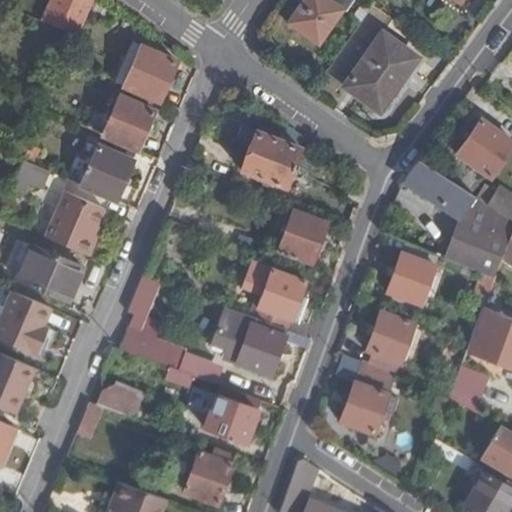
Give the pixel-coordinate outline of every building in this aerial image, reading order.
[(79,33),(92,0),(48,0),(40,16),(69,29),(79,33)] [(318,43),(343,8),(332,0),(302,0),(287,21),(318,43)] [(346,11),(353,0),(332,0),(343,8),(346,11)] [(71,51),(79,33),(69,29),(62,47),(71,51)] [(376,107),(413,53),(382,31),(346,84),(376,107)] [(124,84),(142,45),(133,41),(116,80),(124,84)] [(124,84),(160,99),(176,59),(142,45),(124,84)] [(117,140),(138,149),(155,109),(121,94),(103,133),(117,140)] [(459,152),(444,175),(476,196),(490,177),(492,178),(511,150),(511,139),(482,118),(457,150),(459,152)] [(250,148),(294,164),(301,145),(258,128),(250,148)] [(125,180),(138,149),(117,140),(111,150),(99,145),(81,182),(126,202),(134,183),(125,180)] [(286,183),(294,164),(250,148),(242,168),(286,183)] [(22,158),(12,185),(40,195),(50,169),(22,158)] [(418,160),(403,179),(466,218),(448,258),(495,279),(504,258),(511,235),(511,219),(479,198),(476,196),(444,175),(418,160)] [(479,198),(511,219),(511,193),(502,187),(498,193),(486,187),(479,198)] [(44,235),(89,253),(103,220),(98,218),(103,205),(64,189),(44,235)] [(314,261),(329,221),(295,207),(279,248),(314,261)] [(418,221),(392,210),(383,234),(408,243),(411,244),(418,221)] [(69,297),(84,263),(31,242),(16,275),(69,297)] [(441,257),(411,244),(408,243),(390,291),(423,305),(441,257)] [(255,315),(289,327),(308,280),(255,259),(244,287),(263,293),(255,315)] [(468,351),(511,367),(511,316),(491,309),(499,289),(493,285),(474,336),(468,351)] [(44,323),(51,306),(13,289),(0,317),(0,336),(38,354),(46,334),(40,331),(44,323)] [(367,348),(368,350),(402,362),(416,324),(382,311),(367,348)] [(272,374),(289,327),(255,315),(245,342),(232,337),(226,357),(272,374)] [(50,326),(44,323),(40,331),(46,334),(50,326)] [(128,329),(121,347),(150,357),(156,340),(128,329)] [(367,348),(343,340),(338,351),(365,360),(368,350),(367,348)] [(0,405),(17,413),(24,394),(20,393),(30,365),(0,351),(0,405)] [(214,381),(219,363),(204,359),(199,377),(214,381)] [(24,394),(35,367),(30,365),(20,393),(24,394)] [(446,382),(455,385),(461,369),(452,366),(446,382)] [(450,399),(475,411),(490,377),(462,367),(461,369),(455,385),(452,392),(450,399)] [(376,433),(394,381),(367,371),(361,383),(356,381),(341,420),(376,433)] [(103,388),(97,402),(106,406),(135,416),(143,393),(115,384),(103,388)] [(247,441),(262,398),(222,384),(206,426),(247,441)] [(97,402),(89,400),(78,430),(93,436),(106,406),(97,402)] [(0,459),(15,425),(0,419),(0,459)] [(511,473),(511,431),(501,426),(484,456),(511,473)] [(437,436),(429,455),(474,481),(481,470),(485,465),(437,436)] [(233,464),(237,452),(216,445),(211,457),(199,452),(196,460),(186,488),(185,490),(219,503),(226,486),(232,487),(240,467),(233,464)] [(172,483),(186,488),(196,460),(182,455),(172,483)] [(299,459),(279,511),(291,511),(313,464),(305,460),(299,459)] [(511,488),(481,470),(474,481),(479,485),(468,504),(481,511),(506,511),(511,502),(511,488)] [(160,511),(166,496),(117,479),(109,503),(114,505),(111,511),(160,511)] [(386,511),(383,510),(382,511),(344,511),(311,498),(304,511),(386,511)] [(111,511),(114,505),(109,503),(107,509),(99,506),(96,511),(111,511)]
